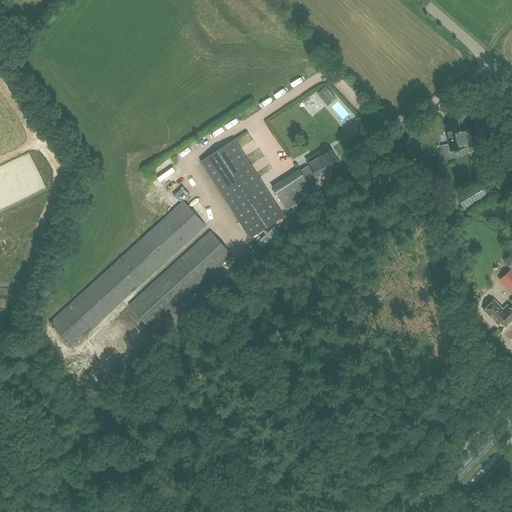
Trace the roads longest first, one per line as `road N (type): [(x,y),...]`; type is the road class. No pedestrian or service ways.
road 1 (unknown): [(489,61),(398,114),(364,107),(324,75),(254,120)]
road 2 (unknown): [(254,120),(196,155),(202,184),(237,234)]
road 3 (secondary): [(416,511),(511,412)]
road 4 (unclassified): [(511,81),(420,0)]
